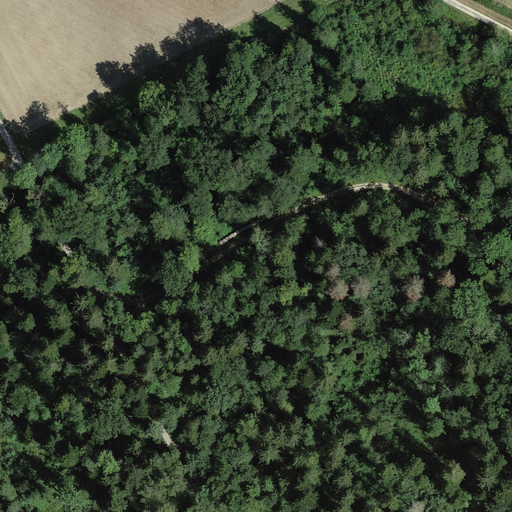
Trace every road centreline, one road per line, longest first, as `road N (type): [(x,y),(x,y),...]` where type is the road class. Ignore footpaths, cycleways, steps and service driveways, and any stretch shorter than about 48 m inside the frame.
road 1 (track): [(0,130),(96,296),(147,297),(302,206),(363,185),(403,189),(511,243)]
road 2 (track): [(96,296),(208,511)]
